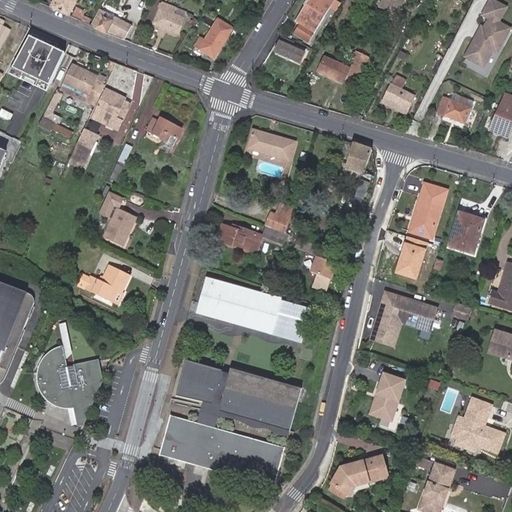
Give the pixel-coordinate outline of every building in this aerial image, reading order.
[(51,0),(48,9),(66,17),(74,0),(51,0)] [(306,23),(316,28),(322,18),(319,16),(329,0),(307,0),(306,0),(304,0),(301,5),(303,6),(293,22),(303,28),(306,23)] [(329,0),(319,16),(322,18),(333,1),(331,0),(329,0)] [(389,12),(392,14),(400,0),(377,0),(375,5),(378,6),(389,12)] [(509,9),(492,0),(490,0),(481,18),(488,21),(484,27),(482,26),(465,59),(484,69),(493,53),(499,56),(511,31),(511,28),(501,23),(509,9)] [(151,25),(176,35),(182,21),(172,16),(167,14),(169,7),(160,3),(151,25)] [(389,12),(378,6),(375,11),(386,17),(389,12)] [(172,16),(182,21),(185,14),(174,10),(172,16)] [(92,29),(104,34),(106,30),(115,35),(122,38),(128,26),(121,22),(122,21),(101,12),(92,29)] [(216,21),(203,41),(197,49),(212,58),(230,30),(216,21)] [(312,35),(316,28),(306,23),(303,28),(312,35)] [(174,41),(176,35),(151,25),(149,31),(174,41)] [(238,44),(243,36),(233,30),(228,38),(238,44)] [(64,52),(28,36),(11,73),(47,89),(64,52)] [(203,41),(198,37),(192,47),(197,49),(203,41)] [(272,52),(296,64),(301,55),(278,43),(272,52)] [(364,56),(355,51),(352,56),(362,62),(364,56)] [(349,85),(362,62),(352,56),(345,69),(323,57),(317,68),(349,85)] [(71,65),(62,84),(87,97),(85,100),(95,105),(104,87),(94,83),(97,78),(71,65)] [(397,75),(392,84),(401,89),(406,80),(397,75)] [(401,89),(392,84),(381,104),(404,116),(414,96),(401,89)] [(115,118),(123,101),(104,92),(91,118),(117,131),(122,122),(115,118)] [(465,123),(471,107),(466,105),(469,98),(459,95),(456,101),(451,99),(443,96),(436,114),(444,117),(445,115),(465,123)] [(511,107),(511,99),(504,96),(501,102),(511,107)] [(130,105),(123,101),(115,118),(122,122),(130,105)] [(506,138),(511,126),(511,107),(501,102),(488,130),(506,138)] [(165,142),(173,145),(180,128),(158,117),(156,122),(150,119),(145,129),(160,137),(159,139),(165,142)] [(289,161),(294,143),(252,130),(247,148),(289,161)] [(76,146),(87,151),(93,137),(83,132),(76,146)] [(171,148),(173,145),(165,142),(159,139),(158,142),(171,148)] [(117,160),(124,164),(133,144),(126,141),(117,160)] [(168,153),(171,148),(158,142),(155,147),(168,153)] [(360,176),(370,151),(351,145),(343,170),(360,176)] [(81,165),(87,151),(76,146),(69,159),(81,165)] [(117,177),(124,164),(117,160),(111,174),(117,177)] [(445,189),(422,181),(406,232),(428,239),(445,189)] [(369,190),(360,187),(355,200),(364,203),(369,190)] [(113,194),(105,212),(113,216),(118,205),(121,206),(125,199),(113,194)] [(120,209),(107,237),(126,245),(139,218),(120,209)] [(272,221),(286,227),(289,215),(278,210),(276,214),(271,212),(268,219),(272,221)] [(470,254),(481,222),(456,214),(446,246),(470,254)] [(272,221),(269,228),(280,232),(283,234),(286,227),(272,221)] [(246,252),(253,234),(237,228),(235,232),(229,230),(220,226),(215,240),(246,252)] [(261,236),(263,237),(284,245),(288,236),(283,234),(280,232),(269,228),(265,226),(261,236)] [(260,237),(253,234),(246,252),(254,254),(260,237)] [(312,256),(316,247),(312,246),(297,239),(293,247),(312,256)] [(426,249),(404,242),(394,272),(416,279),(426,249)] [(315,286),(331,293),(344,263),(324,254),(316,271),(321,273),(315,286)] [(438,262),(432,260),(429,269),(435,271),(438,262)] [(509,310),(511,302),(511,265),(505,264),(495,293),(486,291),(483,301),(509,310)] [(84,290),(113,303),(119,289),(123,291),(130,275),(110,266),(103,281),(82,272),(76,286),(84,290)] [(208,274),(202,298),(304,325),(310,302),(208,274)] [(413,292),(421,295),(424,285),(416,283),(413,292)] [(0,380),(5,375),(35,303),(35,300),(34,297),(33,295),(30,293),(27,292),(26,294),(0,284),(0,380)] [(119,289),(113,303),(116,304),(123,291),(119,289)] [(434,310),(383,294),(368,340),(386,345),(395,317),(398,315),(406,317),(408,321),(428,327),(434,310)] [(304,325),(202,298),(198,315),(300,342),(304,325)] [(469,311),(453,306),(450,317),(465,322),(469,311)] [(395,317),(386,345),(391,347),(398,324),(427,333),(428,327),(408,321),(406,317),(398,315),(395,317)] [(63,367),(71,366),(62,321),(54,323),(58,345),(63,367)] [(511,338),(491,332),(488,344),(495,346),(493,354),(495,357),(511,362),(511,338)] [(495,346),(488,344),(485,354),(495,357),(493,354),(495,346)] [(63,367),(58,345),(49,349),(44,353),(38,361),(35,367),(34,373),(34,380),(35,386),(40,395),(47,402),(56,406),(64,408),(72,407),(74,408),(74,423),(80,423),(96,384),(96,371),(94,361),(71,366),(63,367)] [(219,366),(182,356),(173,393),(200,398),(217,402),(216,407),(287,427),(293,405),(214,384),(219,366)] [(293,405),(298,387),(219,366),(214,384),(293,405)] [(402,383),(381,376),(366,416),(388,423),(402,383)] [(216,407),(217,402),(200,398),(195,421),(200,422),(212,425),(216,407)] [(469,399),(462,419),(455,417),(452,426),(460,429),(455,441),(465,444),(463,450),(472,454),(474,448),(495,456),(503,434),(482,427),(490,406),(469,399)] [(67,424),(74,423),(74,408),(72,407),(64,408),(67,424)] [(156,454),(270,487),(282,446),(200,422),(195,421),(167,413),(156,454)] [(460,429),(452,426),(448,438),(453,440),(451,446),(463,450),(465,444),(455,441),(460,429)] [(361,481),(362,485),(383,479),(377,458),(337,468),(326,484),(341,494),(348,484),(361,481)] [(428,461),(422,458),(419,469),(424,471),(428,461)] [(435,511),(451,469),(433,462),(415,507),(426,511),(435,511)] [(351,487),(362,485),(361,481),(348,484),(341,494),(345,497),(351,487)] [(338,499),(341,494),(326,484),(323,490),(338,499)]
